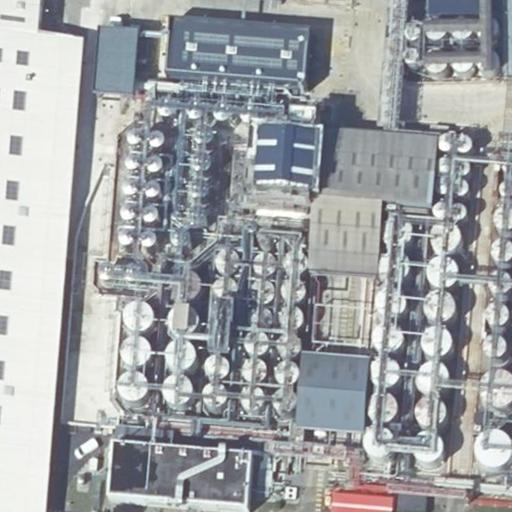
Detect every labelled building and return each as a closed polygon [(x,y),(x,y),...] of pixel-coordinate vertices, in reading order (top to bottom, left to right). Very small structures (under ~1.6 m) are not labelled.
[(0,0),(0,36),(39,41),(42,0),(0,0)] [(495,0),(425,0),(426,24),(496,22),(495,0)] [(174,29),(169,94),(307,104),(312,39),(174,29)] [(39,41),(0,36),(0,511),(24,511),(63,44),(39,41)] [(98,103),(137,105),(141,42),(102,40),(98,103)] [(46,511),(85,46),(63,44),(24,511),(46,511)] [(165,261),(176,135),(127,131),(116,257),(165,261)] [(316,202),(310,278),(380,284),(386,212),(434,215),(435,201),(437,179),(438,166),(440,143),(324,134),(323,139),(266,135),(261,197),(316,202)] [(438,166),(437,179),(441,184),(447,188),(453,188),(460,186),(464,181),(466,175),(465,168),(462,163),(456,159),(449,159),(443,161),(438,166)] [(435,201),(434,215),(438,220),(444,223),(451,223),(457,221),(462,216),(463,209),(462,203),(458,197),(452,194),(446,194),(439,196),(435,201)] [(391,226),(388,231),(386,236),(387,242),(389,247),(393,250),(399,252),(404,252),(409,250),(413,246),(416,241),(416,236),(415,231),(411,226),(407,223),(401,222),(396,223),(391,226)] [(434,232),(431,236),(430,242),(430,247),(433,252),(437,256),(442,258),(448,258),(453,256),(457,252),(459,247),(460,241),(458,236),(455,232),(450,229),(445,228),(439,229),(434,232)] [(387,264),(384,270),(384,275),(385,281),(389,285),(394,288),(400,288),(406,287),(410,283),(413,278),(413,272),(411,266),(407,262),(402,259),(397,259),(391,261),(387,264)] [(430,270),(427,275),(427,281),(429,286),(433,291),(438,293),(443,294),(449,292),(453,288),(456,283),(456,277),(455,272),(451,267),(446,265),(440,264),(434,266),(430,270)] [(384,298),(381,303),(380,310),(383,316),(387,320),(394,322),(400,321),(406,318),(409,312),(410,306),(407,300),(403,295),(396,293),(390,294),(384,298)] [(428,303),(424,309),(424,315),(426,321),(431,326),(437,328),(444,327),(449,323),(452,318),(453,311),(451,305),(446,301),(440,299),(433,299),(428,303)] [(121,307),(91,305),(86,370),(116,372),(121,307)] [(384,330),(379,335),(377,342),(379,349),(384,355),(390,357),(397,357),(403,353),(407,346),(407,339),(404,333),(398,329),(391,328),(384,330)] [(428,335),(423,341),(421,348),(422,355),(427,360),(434,363),(441,362),(447,358),(450,352),(450,345),(447,338),(441,334),(434,333),(428,335)] [(306,360),(299,436),(367,441),(374,365),(306,360)] [(391,363),(385,364),(380,367),(376,372),(375,378),(377,384),(380,389),(386,392),(392,393),(398,391),(403,386),(405,381),(405,374),(402,369),(397,365),(391,363)] [(435,368),(429,369),(423,372),(420,378),(419,384),(420,390),(424,395),(429,398),(436,398),(442,396),(446,392),(448,386),(448,380),(446,374),(441,370),(435,368)] [(387,398),(381,399),(376,402),(372,407),(371,413),(373,419),(377,424),(382,427),(388,428),(394,426),(399,421),(401,415),(401,409),(398,404),(393,400),(387,398)] [(434,402),(428,403),(423,406),(419,411),(418,418),(420,424),(423,429),(429,432),(435,432),(441,430),(446,426),(448,420),(448,413),(445,408),(440,404),(434,402)] [(214,511),(247,511),(252,460),(115,451),(111,504),(214,511)] [(427,511),(429,497),(400,494),(398,511),(427,511)]
